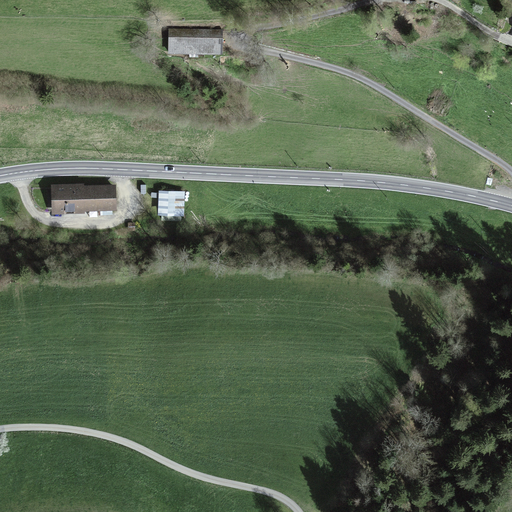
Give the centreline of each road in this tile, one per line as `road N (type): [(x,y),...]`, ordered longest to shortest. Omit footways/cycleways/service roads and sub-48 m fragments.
road 1 (secondary): [(511,205),(367,180),(91,168),(0,175)]
road 2 (track): [(511,171),(358,76),(244,44),(247,32),(372,0)]
road 3 (unclassified): [(298,511),(276,494),(181,470),(91,432),(0,429)]
road 4 (track): [(118,169),(129,199),(122,216),(73,223),(36,215),(19,172)]
